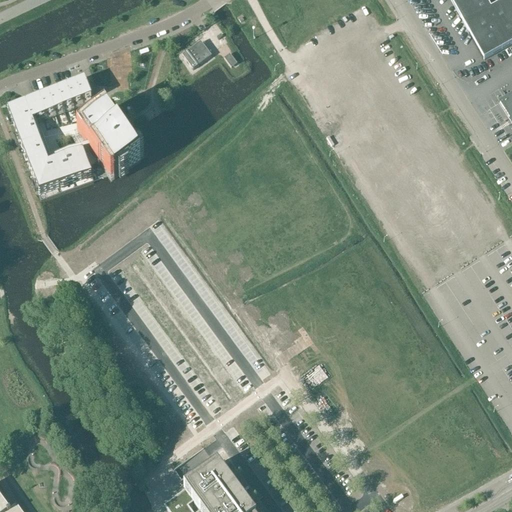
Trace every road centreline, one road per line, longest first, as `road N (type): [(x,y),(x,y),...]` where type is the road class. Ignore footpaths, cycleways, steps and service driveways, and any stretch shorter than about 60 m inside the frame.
road 1 (residential): [(0,87),(212,0)]
road 2 (unclassified): [(511,176),(396,0)]
road 3 (unclassified): [(374,496),(295,390),(271,408)]
road 4 (unclassified): [(271,408),(225,441),(276,511)]
road 5 (unclassified): [(347,511),(271,408)]
